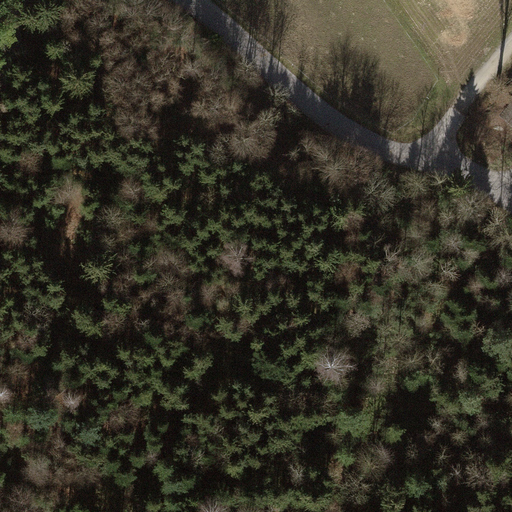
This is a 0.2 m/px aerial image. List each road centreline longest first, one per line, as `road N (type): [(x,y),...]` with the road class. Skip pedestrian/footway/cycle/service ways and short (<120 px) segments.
road 1 (residential): [(418,155),(337,121),(183,0)]
road 2 (track): [(511,44),(418,155),(511,182)]
